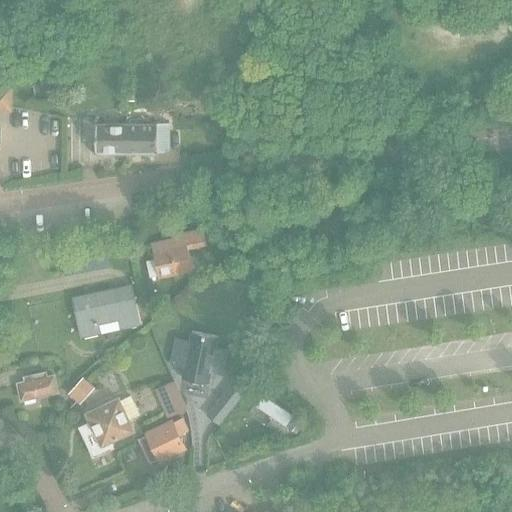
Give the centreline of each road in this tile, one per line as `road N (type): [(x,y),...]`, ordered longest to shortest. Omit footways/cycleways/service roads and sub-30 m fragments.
road 1 (tertiary): [(511,138),(0,202)]
road 2 (residential): [(140,511),(342,438)]
